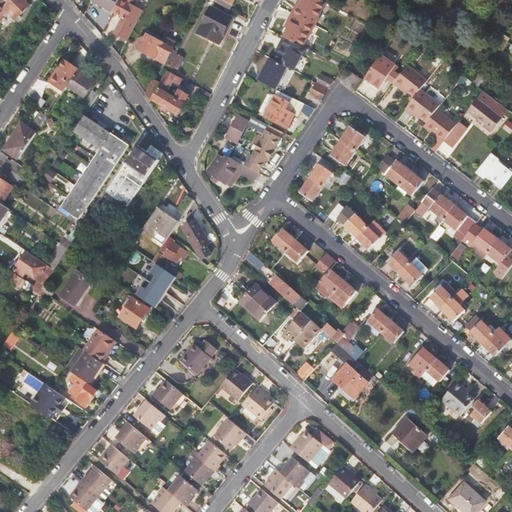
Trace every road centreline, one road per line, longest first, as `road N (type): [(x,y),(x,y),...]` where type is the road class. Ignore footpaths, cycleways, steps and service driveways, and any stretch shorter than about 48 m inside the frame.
road 1 (residential): [(271,195),(342,95),(511,225)]
road 2 (residential): [(511,396),(271,195)]
road 3 (residential): [(201,304),(50,485)]
road 4 (residential): [(69,16),(185,162)]
road 5 (residential): [(185,162),(269,0)]
road 6 (residential): [(425,511),(304,403)]
road 7 (residential): [(304,403),(201,304)]
road 8 (residential): [(304,403),(214,511)]
road 9 (residential): [(69,16),(0,122)]
